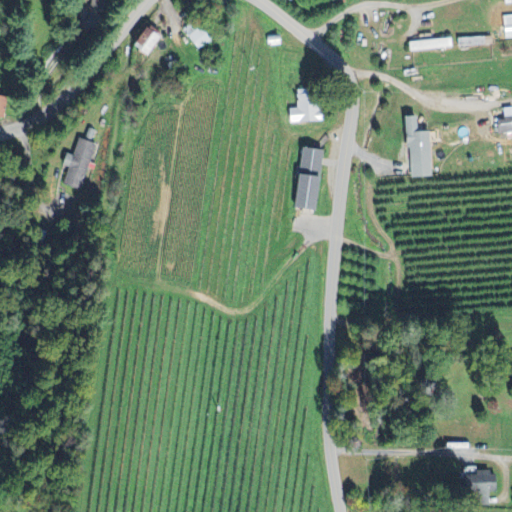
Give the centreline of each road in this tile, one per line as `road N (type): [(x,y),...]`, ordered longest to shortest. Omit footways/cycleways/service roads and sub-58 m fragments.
road 1 (residential): [(342,511),(332,459),(334,211),(348,100),(342,67),(256,0),(146,5),(50,111),(0,130)]
road 2 (residential): [(336,323),(461,324),(478,345),(478,390),(487,407),(511,416)]
road 3 (residential): [(332,459),(511,458)]
